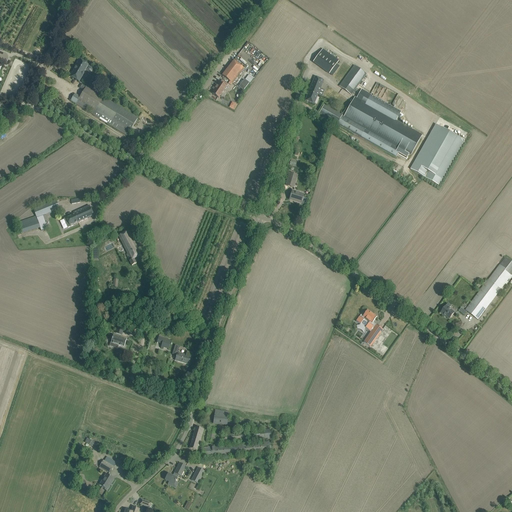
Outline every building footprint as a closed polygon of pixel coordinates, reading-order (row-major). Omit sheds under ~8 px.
[(316,58),(313,62),(329,74),(339,61),(322,49),(316,58)] [(92,69),(92,68),(91,67),(87,65),(79,60),(76,65),(77,66),(71,77),(78,81),(85,70),(89,72),(90,72),(91,72),(91,71),(92,71),(92,70),(92,69)] [(234,61),(222,76),(230,81),(228,83),(231,85),(244,69),(234,61)] [(340,87),(351,95),(366,75),(355,66),(340,87)] [(324,81),(315,77),(305,100),(314,104),(324,81)] [(212,94),(219,98),(227,85),(222,81),(220,83),(219,82),(212,94)] [(84,91),(80,97),(75,94),(70,101),(127,136),(138,119),(94,92),(95,90),(87,85),(86,86),(82,84),(79,88),(84,91)] [(324,105),(320,113),(397,157),(401,150),(410,155),(422,135),(396,120),(401,112),(361,90),(357,98),(355,97),(344,116),(324,105)] [(236,110),(239,104),(233,102),(230,108),(236,110)] [(410,169),(439,186),(465,141),(454,135),(456,131),(449,127),(447,130),(436,124),(410,169)] [(286,185),(294,188),(297,175),(290,173),(286,185)] [(290,200),(301,203),(304,195),(292,192),(290,200)] [(36,216),(17,223),(21,235),(40,228),(41,231),(47,229),(43,216),(37,218),(59,208),(56,200),(33,209),(36,215),(36,216)] [(89,206),(85,208),(74,213),(74,215),(66,218),(70,226),(78,222),(78,223),(94,216),(89,206)] [(129,231),(119,236),(116,238),(119,243),(121,241),(128,254),(126,255),(132,266),(136,264),(134,259),(141,255),(129,231)] [(478,320),(511,275),(511,262),(506,258),(466,310),(478,320)] [(448,304),(444,309),(441,313),(443,315),(444,315),(450,319),(454,313),(449,309),(450,307),(448,304)] [(361,315),(356,322),(370,332),(363,342),(370,347),(383,330),(376,325),(373,323),(377,317),(374,315),(373,315),(367,311),(363,316),(361,315)] [(142,323),(140,329),(150,332),(152,326),(142,323)] [(127,339),(113,335),(111,343),(124,347),(127,339)] [(168,340),(164,339),(159,337),(157,343),(162,345),(161,348),(163,349),(164,347),(169,348),(170,344),(168,343),(168,340)] [(178,353),(176,361),(188,365),(192,353),(187,352),(186,356),(181,354),(182,349),(173,346),(172,350),(178,353)] [(215,410),(213,424),(218,424),(227,426),(229,412),(220,411),(215,410)] [(204,430),(200,429),(196,427),(189,448),(196,450),(198,446),(201,447),(202,444),(199,443),(199,442),(200,442),(204,430)] [(206,441),(214,443),(216,431),(209,429),(206,441)] [(224,434),(225,443),(271,439),(270,430),(263,430),(224,434)] [(197,458),(271,451),(270,441),(202,448),(203,452),(196,453),(197,458)] [(99,466),(106,471),(110,473),(117,462),(107,456),(104,461),(103,460),(99,466)] [(168,474),(165,480),(169,482),(168,484),(172,487),(175,488),(178,483),(175,481),(178,475),(181,476),(186,467),(184,466),(179,464),(173,476),(168,474)] [(204,471),(198,468),(192,481),(198,484),(204,471)] [(99,485),(103,487),(107,490),(110,485),(109,485),(113,479),(114,479),(106,474),(99,485)]
